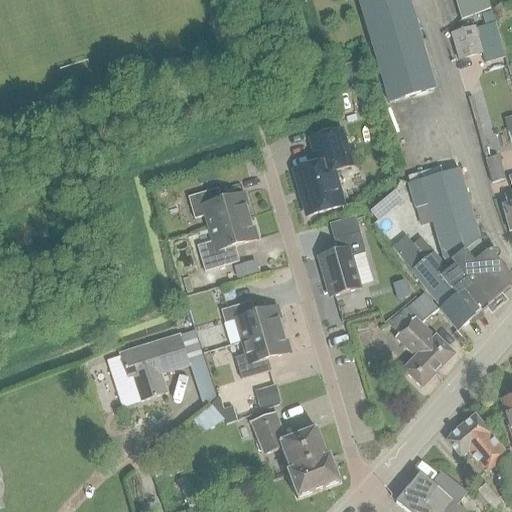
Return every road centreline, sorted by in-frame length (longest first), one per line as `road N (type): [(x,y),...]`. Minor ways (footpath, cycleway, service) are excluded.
road 1 (residential): [(367,490),(347,450),(262,142)]
road 2 (tertiary): [(367,490),(511,332)]
